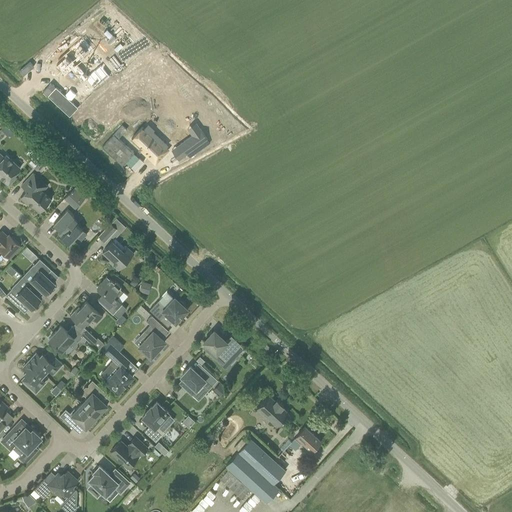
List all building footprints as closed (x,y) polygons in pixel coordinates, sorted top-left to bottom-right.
[(78,108),(56,87),(47,95),(70,117),(78,108)] [(9,128),(4,123),(1,126),(1,129),(0,129),(0,137),(4,133),(9,128)] [(12,136),(15,133),(9,128),(4,133),(7,136),(12,136)] [(144,130),(134,140),(144,150),(143,151),(157,165),(170,152),(169,150),(170,149),(152,133),(150,135),(144,130)] [(197,133),(183,144),(192,157),(207,145),(197,133)] [(113,135),(102,147),(122,166),(133,153),(113,135)] [(14,174),(20,168),(6,155),(4,157),(0,153),(0,171),(0,172),(0,177),(8,185),(16,176),(14,174)] [(36,166),(35,168),(37,170),(40,170),(45,164),(45,162),(44,160),(41,160),(36,166)] [(33,173),(24,183),(29,188),(20,197),(27,204),(29,202),(39,211),(42,208),(44,209),(48,204),(47,203),(51,199),(38,187),(43,182),(33,173)] [(73,188),(64,198),(75,208),(84,198),(73,188)] [(67,209),(53,224),(60,230),(58,232),(62,235),(61,237),(69,244),(82,230),(76,223),(77,222),(72,217),(74,215),(67,209)] [(98,236),(105,242),(117,229),(110,223),(98,236)] [(0,251),(1,253),(3,252),(9,257),(21,245),(9,234),(7,236),(2,231),(0,232),(0,251)] [(118,270),(125,262),(130,257),(112,241),(109,244),(102,252),(110,259),(108,261),(118,270)] [(31,252),(26,247),(21,252),(26,257),(31,252)] [(28,270),(22,277),(28,282),(40,293),(43,291),(45,293),(47,291),(50,292),(53,288),(52,285),(55,283),(46,275),(51,269),(39,258),(39,259),(28,270)] [(106,276),(96,287),(103,293),(109,299),(104,305),(105,306),(113,314),(117,318),(121,314),(126,308),(121,304),(116,299),(119,296),(123,292),(120,289),(119,288),(121,287),(115,281),(113,283),(106,276)] [(16,283),(5,295),(6,295),(7,297),(17,306),(22,300),(31,308),(33,306),(36,307),(39,303),(38,301),(40,298),(38,296),(40,293),(28,282),(22,277),(16,283)] [(146,294),(149,284),(142,281),(139,292),(146,294)] [(158,300),(149,310),(160,320),(166,314),(175,323),(180,318),(184,315),(183,314),(188,309),(184,306),(184,304),(181,301),(178,301),(174,297),(173,298),(166,291),(158,300)] [(76,309),(70,316),(80,325),(76,329),(82,335),(83,336),(91,344),(96,339),(87,330),(84,327),(87,323),(92,317),(97,322),(102,316),(98,312),(94,308),(86,301),(77,311),(76,309)] [(117,318),(115,320),(120,324),(126,319),(121,314),(117,318)] [(139,346),(150,357),(156,351),(157,351),(157,350),(159,348),(165,341),(155,332),(162,325),(152,315),(146,321),(150,324),(144,331),(149,335),(139,346)] [(82,335),(76,329),(72,326),(67,331),(60,326),(48,339),(55,345),(54,347),(58,351),(60,349),(61,350),(68,343),(72,348),(83,336),(82,335)] [(202,347),(218,362),(223,357),(227,360),(234,353),(238,357),(245,349),(231,336),(225,341),(214,331),(203,343),(202,347)] [(110,363),(100,374),(107,380),(106,381),(109,384),(110,387),(112,389),(114,389),(118,392),(123,387),(124,387),(125,386),(124,385),(127,383),(128,383),(128,382),(133,376),(124,368),(130,360),(108,340),(100,347),(113,358),(110,362),(110,363)] [(36,352),(29,360),(44,373),(48,369),(51,372),(55,372),(63,363),(56,357),(49,350),(44,355),(42,353),(39,356),(36,352)] [(44,373),(29,360),(22,367),(26,370),(23,373),(26,375),(21,380),(35,393),(43,384),(43,380),(40,377),(44,373)] [(217,380),(204,367),(199,373),(191,367),(189,367),(182,374),(182,377),(183,378),(181,381),(181,384),(190,393),(193,393),(201,384),(208,390),(217,380)] [(57,385),(61,389),(66,385),(61,380),(57,385)] [(105,392),(98,385),(92,380),(81,392),(87,397),(82,403),(96,416),(97,415),(99,417),(104,411),(102,410),(107,405),(100,398),(105,392)] [(219,384),(213,391),(219,397),(226,390),(219,384)] [(275,400),(269,394),(257,407),(277,425),(289,412),(282,406),(284,405),(277,398),(275,400)] [(0,401),(0,431),(6,425),(0,420),(0,419),(0,416),(9,407),(2,401),(1,403),(0,401)] [(165,409),(156,401),(151,407),(151,406),(150,407),(150,408),(148,411),(147,410),(146,411),(147,412),(142,417),(150,425),(144,431),(155,441),(164,432),(157,425),(169,413),(166,410),(165,409)] [(70,413),(61,413),(59,415),(73,428),(79,422),(85,428),(90,423),(92,424),(97,419),(95,418),(96,416),(82,403),(76,408),(74,409),(70,413)] [(188,416),(182,422),(189,428),(194,422),(188,416)] [(10,449),(17,442),(24,449),(17,457),(25,464),(38,449),(37,449),(33,446),(41,438),(32,429),(30,431),(25,426),(18,434),(12,429),(1,441),(10,449)] [(297,435),(296,436),(312,451),(313,450),(321,442),(304,427),(297,435)] [(110,451),(128,468),(138,457),(138,456),(140,454),(141,455),(148,448),(135,436),(128,443),(131,445),(128,448),(121,440),(110,451)] [(285,470),(281,466),(250,438),(238,451),(272,483),(273,483),(285,470)] [(160,451),(164,455),(168,451),(163,447),(160,451)] [(238,451),(237,452),(226,464),(266,501),(279,488),(273,483),(272,483),(238,451)] [(120,492),(129,483),(115,469),(110,475),(99,465),(98,466),(94,470),(93,472),(95,473),(89,480),(92,483),(88,488),(97,496),(101,491),(106,495),(114,486),(120,492)] [(58,472),(46,484),(75,511),(77,491),(72,486),(77,480),(69,473),(64,478),(58,472)] [(133,473),(129,477),(135,482),(139,478),(133,473)] [(41,481),(34,489),(40,495),(47,487),(41,481)] [(35,500),(40,495),(34,489),(29,494),(35,500)] [(245,502),(250,507),(259,499),(254,493),(245,502)] [(205,496),(190,511),(203,511),(212,502),(205,496)]
